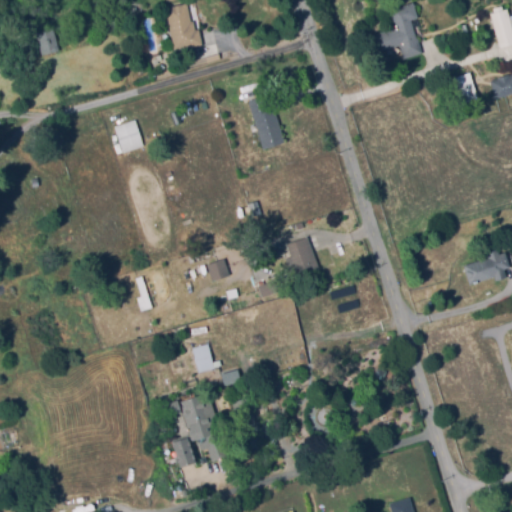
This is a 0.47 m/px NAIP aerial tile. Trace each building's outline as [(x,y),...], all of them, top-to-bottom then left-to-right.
[(404,57),(400,44),(379,51),(373,34),(397,26),(392,9),(414,1),(419,16),(410,19),(416,37),(417,37),(422,51),(404,57)] [(175,49),(166,6),(187,2),(191,20),(194,20),(196,28),(199,28),(202,43),(175,49)] [(133,15),(131,8),(137,6),(139,14),(133,15)] [(511,38),(500,43),(489,13),(507,7),(510,14),(511,13),(511,38)] [(43,53),(38,31),(54,27),(59,49),(43,53)] [(475,100),(469,73),(450,77),(455,104),(475,100)] [(493,80),(511,74),(511,93),(498,97),(493,80)] [(266,147),(250,99),(266,93),(271,110),(275,109),(285,140),(266,147)] [(125,151),(116,125),(135,118),(144,144),(125,151)] [(256,225),(248,204),(257,200),(265,221),(256,225)] [(302,282),(298,270),(293,272),(288,258),(293,256),(288,243),(308,236),(323,274),(302,282)] [(471,282),(465,263),(488,256),(486,251),(497,247),(498,252),(505,250),(510,265),(504,267),(507,275),(496,279),(495,275),(471,282)] [(213,279),(208,263),(224,258),(230,273),(213,279)] [(264,295),(260,286),(277,279),(280,288),(264,295)] [(198,371),(193,346),(209,342),(214,367),(198,371)] [(238,381),(235,369),(219,373),(222,385),(238,381)] [(212,459),(207,436),(193,439),(187,410),(176,412),(178,419),(172,421),(168,404),(203,395),(209,423),(221,420),(226,438),(220,439),(224,456),(212,459)] [(179,467),(174,452),(177,451),(173,439),(187,435),(196,461),(179,467)] [(393,511),(390,503),(393,501),(409,496),(414,511),(393,511)]
